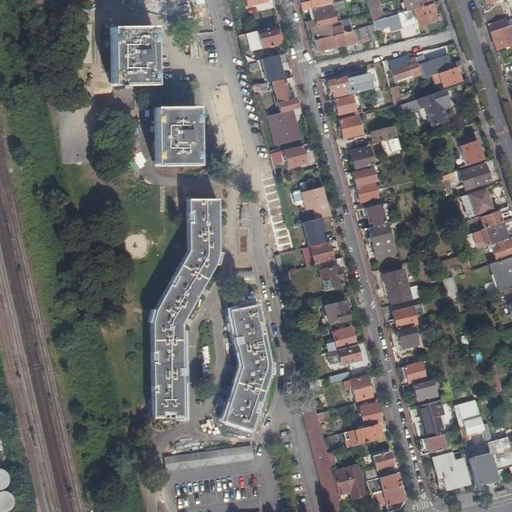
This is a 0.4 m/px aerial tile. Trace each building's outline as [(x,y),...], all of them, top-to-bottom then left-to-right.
[(309,0),(310,1),(300,3),(302,11),(312,8),(330,3),(331,3),(329,0),(309,0)] [(366,0),(370,13),(372,22),(383,19),(377,0),(366,0)] [(402,0),(406,11),(429,4),(427,0),(402,0)] [(315,19),(305,21),(307,29),(317,26),(335,22),(330,3),(312,8),(315,19)] [(373,24),(374,30),(400,22),(402,27),(417,22),(418,26),(436,20),(431,4),(429,4),(406,11),(404,12),(383,19),(372,22),(373,24)] [(335,22),(317,26),(317,28),(312,30),(314,40),(352,31),(348,18),(335,22)] [(506,19),(487,24),(490,31),(508,26),(506,19)] [(371,42),(377,40),(374,30),(373,24),(367,26),(367,27),(371,42)] [(511,24),(508,26),(490,31),(496,49),(511,43),(511,24)] [(279,42),(275,25),(246,33),(251,50),(279,42)] [(151,85),(150,27),(112,28),(114,111),(134,111),(134,96),(146,96),(146,85),(151,85)] [(364,27),(352,31),(355,43),(368,40),(364,27)] [(352,31),(314,40),(317,51),(348,44),(349,46),(355,44),(355,43),(352,31)] [(251,50),(246,33),(238,35),(243,52),(251,50)] [(422,51),(423,55),(426,62),(449,55),(445,46),(422,51)] [(393,70),(391,71),(394,80),(410,74),(412,77),(420,74),(422,78),(431,75),(433,80),(439,78),(443,87),(459,81),(457,73),(459,73),(457,66),(455,67),(453,67),(452,63),(449,55),(426,62),(423,55),(408,60),(406,55),(390,61),(393,70)] [(390,61),(383,64),(385,73),(391,71),(393,70),(390,61)] [(261,74),(249,76),(252,86),(264,83),(261,74)] [(410,74),(394,80),(395,82),(412,77),(410,74)] [(368,91),(364,75),(354,78),(355,82),(345,84),(343,77),(327,81),(330,91),(332,90),(333,97),(347,93),(348,95),(351,95),(368,91)] [(275,94),(280,111),(296,107),(294,97),(292,91),(287,92),(287,91),(284,78),(272,81),(275,94)] [(267,92),(264,83),(252,86),(254,95),(267,92)] [(390,89),(390,92),(395,106),(401,103),(396,87),(390,89)] [(450,106),(444,90),(397,105),(400,115),(414,111),(416,119),(421,118),(422,120),(429,118),(431,126),(447,120),(443,109),(450,106)] [(348,95),(334,99),(338,114),(355,110),(351,95),(348,95)] [(157,166),(184,165),(198,165),(197,156),(197,108),(184,108),(168,108),(157,107),(157,166)] [(295,122),(292,110),(267,116),(271,128),(295,122)] [(339,120),(343,137),(362,133),(358,115),(339,120)] [(300,139),(295,122),(271,128),(275,146),(300,139)] [(390,152),(399,149),(393,125),(371,131),(374,143),(382,141),(387,140),(390,152)] [(466,165),(483,159),(476,140),(473,131),(457,136),(460,145),(459,145),(461,151),(458,152),(460,156),(462,155),(466,165)] [(306,162),(301,145),(283,150),(288,168),(306,162)] [(351,151),(356,171),(372,167),(374,166),(369,147),(351,151)] [(490,180),(484,164),(467,169),(469,176),(467,177),(468,180),(466,180),(468,187),(490,180)] [(356,171),(353,172),(356,186),(376,182),(372,167),(356,171)] [(463,173),(462,169),(443,175),(445,179),(463,173)] [(376,182),(356,186),(360,201),(378,197),(375,185),(377,185),(376,182)] [(326,204),(324,197),(321,187),(301,192),(305,208),(306,210),(313,208),(316,219),(331,215),(328,204),(326,204)] [(479,216),(493,211),(485,187),(463,195),(471,219),(479,216)] [(493,211),(495,211),(487,187),(485,187),(493,211)] [(305,208),(301,192),(300,190),(296,192),(294,195),(297,207),(300,209),(305,208)] [(471,219),(463,195),(459,196),(466,221),(471,219)] [(217,199),(208,199),(192,199),(186,199),(186,201),(187,201),(187,250),(175,272),(154,310),(151,323),(150,322),(151,326),(151,364),(151,379),(151,418),(153,418),(153,417),(160,417),(174,417),(180,417),(180,418),(181,417),(180,323),(186,313),(211,268),(213,264),(216,251),(216,229),(216,200),(217,200),(217,199)] [(384,222),(380,204),(365,207),(370,225),(384,222)] [(490,226),(502,222),(497,210),(495,211),(493,211),(479,216),(483,228),(490,226)] [(497,242),(508,238),(505,231),(502,222),(490,226),(494,237),(487,239),(489,244),(497,242)] [(387,223),(368,227),(375,257),(394,253),(387,223)] [(508,240),(508,238),(497,242),(498,245),(500,249),(497,249),(493,251),(497,260),(504,257),(511,254),(511,245),(510,240),(508,240)] [(333,260),(328,242),(309,247),(314,265),(317,264),(322,263),(333,260)] [(458,255),(461,264),(461,268),(468,265),(465,253),(458,255)] [(274,256),(279,274),(285,273),(280,254),(274,256)] [(511,255),(491,263),(501,291),(504,290),(511,286),(511,255)] [(344,266),(342,257),(333,260),(322,263),(324,269),(319,270),(325,291),(332,289),(332,286),(341,284),(337,268),(344,266)] [(438,261),(439,268),(457,266),(456,258),(438,261)] [(383,273),(391,305),(410,300),(402,268),(383,273)] [(447,300),(457,298),(453,277),(442,279),(447,300)] [(348,319),(343,301),(323,306),(327,324),(348,319)] [(268,374),(269,362),(257,306),(258,306),(258,304),(228,310),(228,312),(229,312),(240,367),(222,421),(221,421),(221,422),(250,431),(268,374)] [(411,305),(392,310),(397,330),(416,325),(411,305)] [(336,349),(355,344),(350,327),(332,332),(336,349)] [(417,344),(413,328),(397,332),(402,348),(417,344)] [(511,328),(481,339),(483,347),(511,337),(511,328)] [(359,360),(355,344),(336,349),(326,352),(329,362),(339,360),(341,365),(359,360)] [(425,378),(421,362),(401,367),(404,378),(407,378),(408,382),(425,378)] [(497,366),(496,364),(488,366),(495,392),(501,390),(494,367),(497,366)] [(371,396),(366,376),(341,382),(343,391),(352,388),(355,401),(371,396)] [(431,381),(413,385),(417,400),(435,395),(431,381)] [(328,511),(332,511),(342,510),(337,493),(332,472),(326,453),(322,438),(316,414),(312,397),(298,400),(328,511)] [(424,416),(421,417),(426,438),(440,434),(443,434),(438,416),(442,415),(438,401),(420,405),(424,416)] [(463,444),(475,485),(496,480),(489,453),(471,458),(465,435),(483,430),(481,425),(475,401),(453,407),(459,429),(463,444)] [(380,421),(375,403),(358,407),(363,426),(380,421)] [(380,438),(376,423),(354,430),(357,444),(380,438)] [(481,425),(483,430),(486,441),(491,440),(487,423),(481,425)] [(424,438),(428,453),(444,449),(440,434),(426,438),(424,438)] [(494,470),(511,464),(511,455),(509,444),(507,436),(486,443),(489,453),(490,453),(494,470)] [(162,457),(165,472),(253,459),(250,444),(162,457)] [(378,478),(391,474),(390,468),(384,470),(384,467),(392,465),(391,462),(392,462),(390,455),(389,455),(388,452),(372,456),(375,469),(364,472),(366,481),(378,478)] [(432,459),(437,477),(442,476),(445,488),(467,482),(459,452),(432,459)] [(0,456),(0,511),(11,510),(0,456)] [(332,472),(337,493),(351,489),(352,496),(362,494),(355,466),(332,472)] [(399,486),(396,473),(391,474),(378,478),(382,490),(399,486)] [(442,476),(437,477),(440,489),(445,488),(442,476)] [(403,500),(399,486),(382,490),(370,494),(373,505),(385,502),(386,505),(403,500)]
